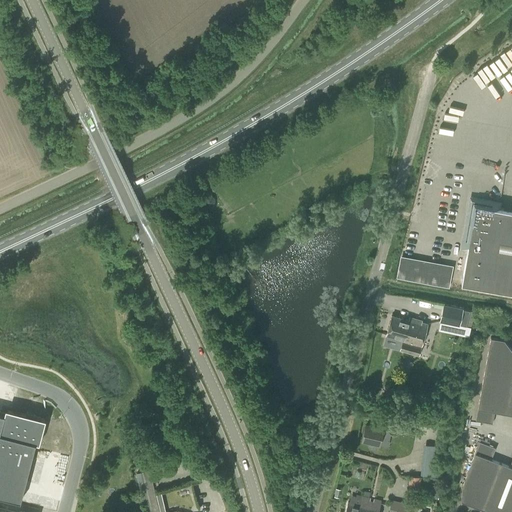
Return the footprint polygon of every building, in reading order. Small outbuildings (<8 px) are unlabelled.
[(511,292),(511,210),(495,207),(495,205),(473,201),(465,246),(467,247),(461,283),(511,292)] [(401,267),(399,276),(419,280),(421,270),(401,267)] [(424,271),(422,279),(442,284),(444,276),(424,271)] [(471,328),(474,311),(444,306),(441,323),(471,328)] [(408,320),(391,315),(386,334),(403,339),(400,349),(418,355),(427,323),(409,318),(408,320)] [(511,350),(504,339),(491,337),(475,420),(492,423),(494,411),(511,414),(511,350)] [(404,374),(412,361),(406,358),(398,371),(404,374)] [(36,442),(35,441),(41,418),(9,410),(8,414),(0,411),(0,495),(21,501),(36,442)] [(379,444),(383,429),(365,425),(362,440),(369,442),(368,444),(368,447),(370,449),(375,450),(377,449),(378,447),(378,444),(379,444)] [(511,511),(511,459),(510,466),(491,459),(495,447),(480,441),(462,487),(461,501),(490,511),(511,511)] [(438,476),(441,446),(424,444),(420,474),(438,476)] [(154,491),(149,470),(136,473),(145,511),(159,511),(154,491)] [(439,491),(430,489),(429,498),(438,499),(439,491)] [(156,493),(160,511),(165,511),(161,491),(156,493)] [(363,511),(378,511),(381,500),(374,499),(373,502),(369,502),(370,498),(361,496),(359,505),(360,505),(359,511),(363,511)] [(412,511),(414,506),(412,505),(412,503),(391,499),(388,511),(412,511)] [(359,505),(348,502),(345,511),(363,511),(359,511),(360,505),(359,505)]
